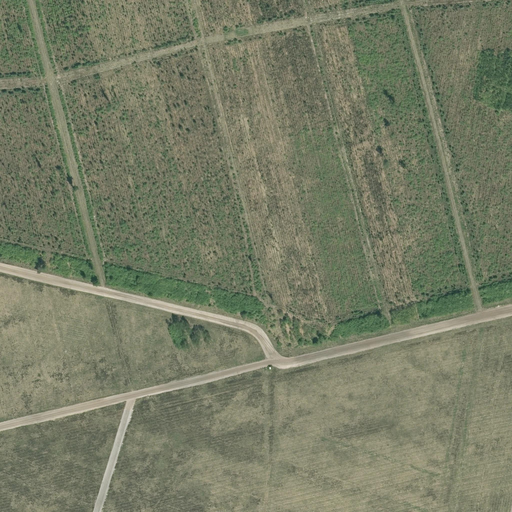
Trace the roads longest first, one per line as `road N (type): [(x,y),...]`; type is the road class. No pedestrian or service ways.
road 1 (track): [(403,0),(482,315)]
road 2 (track): [(105,293),(31,0)]
